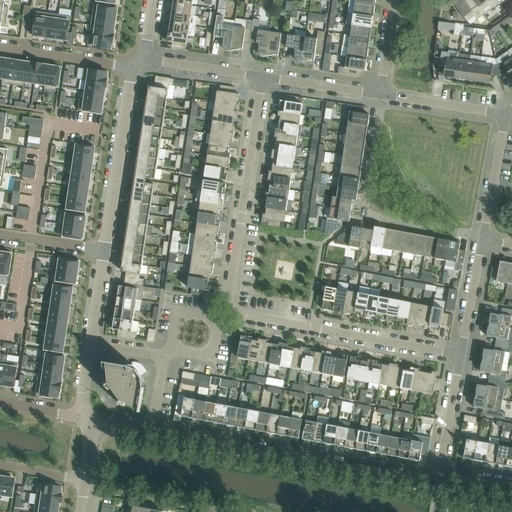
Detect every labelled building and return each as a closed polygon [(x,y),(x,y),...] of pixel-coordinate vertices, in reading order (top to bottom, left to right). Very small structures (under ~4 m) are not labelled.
[(0,0),(0,16),(7,18),(9,8),(4,7),(5,1),(0,0)] [(458,0),(454,3),(467,22),(475,16),(477,20),(476,20),(476,21),(484,15),(482,11),(473,0),(464,0),(463,0),(458,0)] [(473,0),(482,11),(490,5),(493,9),(499,5),(496,1),(495,0),(473,0)] [(175,3),(173,3),(172,8),(172,13),(191,16),(192,6),(175,3)] [(373,18),(375,7),(355,4),(353,15),(373,18)] [(94,5),(92,16),(97,17),(97,16),(116,19),(117,8),(94,5)] [(218,9),(217,18),(214,37),(223,39),(223,45),(223,46),(223,47),(223,48),(223,49),(224,50),(225,50),(226,51),(227,51),(228,52),(229,51),(230,51),(234,27),(223,25),(224,19),(225,10),(218,9)] [(30,14),(28,26),(35,27),(33,36),(44,38),(48,13),(37,12),(36,14),(30,14)] [(48,13),(44,38),(55,40),(59,15),(48,13)] [(171,18),(170,23),(172,24),(189,26),(195,27),(197,17),(191,16),(172,13),(171,18)] [(59,15),(55,40),(66,41),(67,38),(68,32),(70,17),(59,15)] [(353,15),(352,25),(372,28),(373,18),(353,15)] [(0,16),(0,33),(0,34),(0,33),(7,34),(8,28),(6,28),(7,18),(0,16)] [(92,16),(91,25),(96,26),(114,29),(116,19),(97,16),(97,17),(92,16)] [(505,20),(501,23),(505,28),(511,23),(511,22),(511,19),(510,16),(505,20)] [(259,44),(259,50),(259,51),(259,52),(259,53),(259,54),(260,55),(260,56),(261,56),(262,56),(262,57),(263,57),(265,57),(266,57),(270,32),(259,31),(261,21),(254,19),(253,22),(250,42),(259,44)] [(234,27),(230,51),(242,50),(242,51),(243,44),(244,41),(250,42),(253,22),(246,21),(245,28),(234,27)] [(172,24),(170,23),(169,33),(188,36),(194,37),(195,27),(189,26),(172,24)] [(455,24),(454,31),(463,32),(463,27),(464,25),(455,24)] [(91,25),(89,36),(114,40),(115,34),(115,31),(114,31),(114,29),(96,26),(91,25)] [(352,25),(350,36),(370,39),(372,28),(352,25)] [(317,39),(306,38),(302,62),(313,60),(313,61),(314,61),(315,52),(321,53),(320,53),(322,54),(325,32),(318,31),(317,39)] [(288,35),(270,32),(266,57),(278,55),(278,56),(280,47),(286,48),(288,35)] [(186,50),(188,36),(169,33),(167,42),(173,43),(172,48),(186,50)] [(306,38),(288,35),(286,48),(295,49),(295,56),(294,56),(294,57),(295,58),(295,59),(295,60),(296,60),(296,61),(297,62),(298,62),(299,62),(300,62),(302,62),(306,38)] [(343,46),(349,47),(368,50),(370,39),(350,36),(344,35),(343,46)] [(89,36),(88,46),(111,50),(112,44),(113,44),(114,40),(89,36)] [(367,60),(368,50),(349,47),(347,57),(367,60)] [(496,59),(500,76),(510,74),(511,77),(511,57),(511,56),(508,51),(496,59)] [(445,76),(456,78),(459,60),(448,59),(449,53),(442,52),(439,66),(446,67),(445,76)] [(460,54),(459,60),(456,78),(467,79),(470,62),(471,56),(460,54)] [(470,62),(467,79),(478,81),(480,64),(481,57),(471,56),(470,62)] [(359,76),(360,71),(365,71),(367,60),(347,57),(345,68),(339,67),(338,74),(359,77),(360,76),(359,76)] [(480,64),(478,81),(489,83),(490,78),(500,76),(496,59),(481,57),(480,64)] [(2,79),(2,84),(13,86),(16,61),(6,59),(3,79),(2,79)] [(16,61),(13,86),(24,87),(25,82),(24,82),(27,63),(16,61)] [(27,63),(24,82),(25,82),(35,84),(38,63),(32,62),(29,62),(29,63),(27,63)] [(38,63),(35,84),(45,85),(45,86),(48,66),(47,65),(47,64),(44,64),(38,63)] [(45,85),(44,90),(56,92),(57,87),(58,87),(61,68),(60,67),(48,66),(45,86),(45,85)] [(84,69),(83,80),(87,81),(87,80),(107,83),(108,79),(107,79),(108,73),(84,69)] [(149,87),(148,97),(167,100),(167,99),(169,86),(173,86),(174,79),(159,77),(158,83),(156,83),(155,88),(154,88),(149,87)] [(87,81),(86,91),(105,93),(105,89),(107,89),(107,83),(87,80),(87,81)] [(217,91),(216,102),(235,105),(236,99),(239,99),(240,95),(234,94),(235,88),(220,86),(219,92),(217,91)] [(84,100),(84,101),(103,103),(105,93),(86,91),(84,100)] [(301,115),(303,98),(287,96),(286,102),(280,101),(280,106),(282,106),(281,112),(301,115)] [(148,97),(146,107),(149,107),(165,110),(167,100),(148,97)] [(80,100),(78,111),(102,114),(103,103),(84,101),(84,100),(80,100)] [(235,111),(235,105),(216,102),(214,113),(236,116),(237,112),(235,111)] [(327,102),(326,109),(333,110),(334,103),(331,102),(327,102)] [(350,112),(348,123),(368,126),(370,115),(362,114),(363,108),(363,107),(347,105),(346,112),(350,112)] [(149,107),(146,107),(146,111),(145,117),(164,120),(165,110),(149,107)] [(280,117),(279,123),(299,126),(301,115),(281,112),(279,112),(278,116),(280,117)] [(0,126),(5,127),(7,128),(9,115),(0,113),(0,126)] [(236,121),(236,116),(214,113),(212,124),(232,127),(233,120),(236,121)] [(23,117),(22,124),(30,125),(30,130),(42,132),(44,120),(23,117)] [(144,121),(143,127),(146,127),(162,130),(164,120),(145,117),(144,121)] [(298,137),(299,126),(279,123),(279,129),(276,129),(275,133),(298,137)] [(348,123),(346,134),(366,137),(368,126),(348,123)] [(231,133),(232,127),(212,124),(211,134),(233,138),(234,133),(231,133)] [(146,127),(143,127),(143,131),(142,137),(161,140),(162,130),(146,127)] [(277,138),(276,144),(296,147),(298,137),(275,133),(275,138),(277,138)] [(232,142),(233,138),(211,134),(209,145),(229,148),(230,142),(232,142)] [(346,134),(345,145),(365,147),(366,137),(346,134)] [(141,141),(140,147),(143,147),(159,150),(161,140),(142,137),(141,141)] [(273,150),(272,155),(294,158),(296,147),(276,144),(275,151),(273,150)] [(76,145),(75,156),(93,159),(95,147),(76,145)] [(228,154),(229,148),(209,145),(208,156),(230,159),(230,155),(228,154)] [(345,145),(343,155),(363,158),(365,147),(345,145)] [(143,147),(140,147),(140,151),(139,157),(158,159),(159,150),(143,147)] [(324,152),(319,151),(317,162),(324,163),(326,152),(324,152)] [(274,159),(273,166),(300,170),(300,166),(293,165),(294,158),(272,155),(271,159),(274,159)] [(343,155),(342,166),(361,169),(363,158),(343,155)] [(93,159),(75,156),(73,166),(92,169),(93,159)] [(229,163),(230,159),(208,156),(206,166),(226,169),(227,163),(229,163)] [(138,161),(137,167),(140,167),(156,169),(158,159),(139,157),(138,161)] [(184,163),(182,174),(187,175),(191,175),(193,164),(189,164),(184,163)] [(92,169),(73,166),(72,177),(90,180),(92,169)] [(225,176),(226,169),(206,166),(204,177),(226,181),(227,176),(225,176)] [(270,172),(269,176),(291,179),(292,173),(299,174),(300,170),(273,166),(272,172),(270,172)] [(342,166),(340,177),(360,180),(361,169),(342,166)] [(140,167),(137,167),(137,171),(136,177),(147,178),(155,180),(156,169),(140,167)] [(321,174),(316,173),(314,183),(321,184),(322,174),(321,174)] [(271,181),(270,187),(289,190),(291,179),(269,176),(268,180),(271,181)] [(90,180),(72,177),(70,188),(89,191),(90,180)] [(134,187),(133,192),(136,193),(152,195),(154,185),(146,184),(147,178),(136,177),(135,182),(134,187)] [(340,177),(338,187),(358,190),(360,180),(340,177)] [(225,189),(226,184),(204,181),(202,192),(222,195),(223,188),(225,189)] [(288,201),(289,190),(270,187),(269,193),(266,193),(266,197),(288,201)] [(333,197),(357,201),(358,190),(338,187),(337,198),(333,197)] [(89,191),(70,188),(68,199),(87,201),(89,191)] [(136,193),(133,192),(132,202),(151,205),(152,195),(136,193)] [(202,192),(201,202),(223,206),(223,201),(224,195),(222,194),(222,195),(202,192)] [(267,202),(267,208),(286,211),(288,201),(266,197),(265,202),(267,202)] [(333,197),(331,208),(351,211),(353,201),(356,201),(357,201),(333,197)] [(87,201),(68,199),(67,210),(85,213),(87,201)] [(130,212),(133,212),(149,215),(151,205),(132,202),(130,212)] [(201,202),(199,213),(219,216),(220,210),(222,210),(223,206),(201,202)] [(268,220),(267,226),(279,228),(280,222),(284,222),(286,211),(267,208),(266,215),(263,214),(262,219),(268,220)] [(349,222),(351,211),(331,208),(329,218),(327,218),(325,234),(330,235),(341,228),(342,221),(349,222)] [(149,215),(133,212),(130,212),(129,222),(148,225),(149,215)] [(62,213),(60,224),(84,228),(86,217),(62,213)] [(199,213),(197,224),(219,227),(220,223),(221,216),(219,216),(199,213)] [(128,228),(127,232),(130,232),(146,235),(148,225),(129,222),(128,228)] [(60,224),(58,235),(83,239),(84,228),(60,224)] [(197,224),(196,234),(215,237),(216,231),(219,231),(219,227),(197,224)] [(349,247),(360,249),(364,229),(353,227),(351,237),(347,236),(345,237),(343,238),(343,241),(344,243),(346,244),(349,245),(349,247)] [(374,231),(364,229),(360,249),(371,251),(375,227),(374,231)] [(386,229),(375,227),(371,251),(372,247),(382,249),(386,229)] [(386,229),(382,249),(393,251),(396,231),(386,229)] [(172,242),(177,242),(178,243),(180,232),(173,231),(172,242)] [(407,233),(396,231),(393,251),(403,253),(407,233)] [(130,232),(127,232),(126,242),(145,245),(146,235),(130,232)] [(407,233),(403,253),(414,255),(418,235),(407,233)] [(215,244),(215,237),(196,234),(194,245),(216,248),(217,244),(215,244)] [(428,237),(418,235),(414,255),(424,257),(428,237)] [(428,237),(424,257),(435,259),(439,239),(428,237)] [(449,241),(439,239),(435,259),(446,261),(449,241)] [(462,272),(466,252),(465,251),(459,250),(460,243),(449,241),(446,261),(456,263),(454,270),(462,272)] [(125,248),(124,252),(127,252),(143,255),(145,245),(126,242),(125,248)] [(194,245),(192,256),(212,259),(213,252),(216,253),(216,248),(194,245)] [(0,283),(6,285),(7,278),(9,267),(10,267),(12,259),(10,258),(11,254),(0,252),(0,283)] [(123,258),(123,262),(142,265),(143,255),(127,252),(124,252),(123,258)] [(211,265),(212,259),(192,256),(191,266),(213,270),(214,265),(211,265)] [(59,259),(58,270),(78,273),(79,262),(72,261),(72,259),(64,258),(63,260),(59,259)] [(140,279),(142,265),(123,262),(121,272),(127,272),(126,277),(128,278),(127,284),(143,287),(144,279),(140,279)] [(490,280),(507,283),(511,264),(500,262),(499,269),(493,268),(492,268),(490,280)] [(175,264),(169,263),(167,274),(174,275),(175,264)] [(191,266),(189,277),(209,280),(210,274),(212,274),(213,270),(191,266)] [(58,270),(56,282),(76,285),(78,273),(58,270)] [(208,286),(209,280),(189,277),(188,288),(192,289),(191,295),(203,296),(204,291),(210,291),(210,287),(208,286)] [(144,287),(143,287),(127,284),(127,287),(119,286),(119,289),(118,289),(118,294),(117,297),(136,300),(141,301),(142,301),(144,287)] [(54,285),(53,296),(71,299),(73,288),(54,285)] [(327,310),(333,311),(337,289),(326,287),(320,286),(317,302),(323,303),(322,309),(327,310)] [(344,313),(348,291),(337,289),(333,311),(339,312),(344,313)] [(450,289),(446,310),(454,312),(458,291),(450,289)] [(358,293),(348,291),(344,313),(348,314),(349,312),(355,313),(358,293)] [(361,316),(365,317),(369,295),(358,293),(355,313),(361,314),(361,316)] [(370,315),(376,317),(380,297),(369,295),(365,317),(369,318),(370,315)] [(53,296),(51,307),(70,310),(71,299),(53,296)] [(141,301),(136,300),(117,297),(117,300),(116,300),(116,305),(116,308),(135,311),(139,311),(141,301)] [(390,299),(380,297),(376,317),(382,318),(382,320),(386,321),(390,299)] [(391,319),(397,321),(401,301),(390,299),(386,321),(391,322),(391,319)] [(411,303),(401,301),(397,321),(403,322),(403,324),(407,325),(411,303)] [(412,323),(419,325),(422,305),(411,303),(407,325),(412,326),(412,323)] [(429,329),(429,327),(433,307),(422,305),(419,325),(425,326),(424,328),(429,329)] [(51,307),(49,318),(68,320),(70,310),(51,307)] [(444,309),(433,307),(429,327),(435,328),(435,330),(440,331),(441,325),(452,327),(454,315),(443,313),(444,309)] [(133,321),(135,311),(116,308),(115,311),(115,316),(114,318),(133,321)] [(490,322),(490,325),(509,328),(511,317),(511,316),(511,310),(505,309),(504,315),(493,313),(493,312),(492,312),(492,315),(489,314),(490,322)] [(49,318),(48,328),(66,331),(68,320),(49,318)] [(131,332),(133,321),(114,318),(113,329),(118,330),(117,337),(136,340),(136,339),(137,333),(131,332)] [(511,342),(511,328),(509,328),(490,325),(489,327),(486,334),(488,335),(487,337),(488,337),(488,336),(500,339),(499,345),(511,347),(511,342)] [(48,328),(46,339),(65,342),(66,331),(48,328)] [(149,329),(147,341),(154,342),(155,330),(149,329)] [(238,358),(248,360),(252,340),(246,339),(246,337),(241,336),(240,342),(234,341),(230,363),(237,364),(238,358)] [(46,339),(45,350),(63,353),(65,342),(46,339)] [(258,341),(252,340),(248,360),(259,362),(263,340),(259,339),(258,341)] [(267,341),(263,340),(259,362),(270,364),(273,344),(267,343),(267,341)] [(279,345),(273,344),(270,364),(280,366),(284,344),(280,343),(279,345)] [(289,345),(284,344),(280,366),(291,368),(294,348),(288,347),(289,345)] [(510,353),(511,347),(499,345),(497,351),(486,348),(485,348),(485,350),(483,350),(483,358),(483,360),(503,364),(505,352),(510,353)] [(301,349),(294,348),(291,368),(301,370),(305,348),(301,347),(301,349)] [(310,349),(305,348),(301,370),(312,372),(316,352),(316,350),(310,349)] [(316,352),(312,372),(323,374),(327,352),(322,351),(322,353),(316,352)] [(331,353),(327,352),(323,374),(333,376),(337,356),(331,355),(331,353)] [(46,354),(45,364),(64,367),(65,356),(46,354)] [(228,357),(220,354),(216,368),(224,370),(228,357)] [(333,376),(344,378),(348,356),(344,355),(343,357),(337,356),(333,376)] [(347,378),(358,380),(362,361),(356,360),(356,357),(351,356),(347,378)] [(368,362),(362,361),(358,380),(369,382),(373,360),(368,360),(368,362)] [(377,361),(373,360),(369,382),(379,384),(383,365),(377,364),(377,361)] [(493,374),(492,380),(505,382),(507,372),(501,371),(503,364),(483,360),(483,362),(479,370),(481,370),(481,373),(481,372),(493,374)] [(6,366),(3,386),(14,387),(17,368),(18,363),(6,361),(6,366)] [(132,365),(128,366),(104,362),(104,363),(107,364),(109,384),(121,401),(135,407),(140,409),(139,413),(140,413),(142,401),(142,398),(144,390),(144,388),(143,388),(140,384),(144,381),(145,382),(145,381),(141,376),(147,372),(148,372),(143,366),(142,365),(140,364),(139,363),(138,363),(137,362),(135,362),(134,362),(132,362),(132,363),(132,364),(132,365)] [(40,364),(39,374),(62,377),(64,367),(45,364),(40,364)] [(389,366),(383,365),(379,384),(390,386),(394,364),(390,364),(389,366)] [(398,365),(394,364),(390,386),(401,388),(404,369),(398,368),(398,365)] [(410,370),(404,369),(401,388),(411,390),(415,368),(411,368),(410,370)] [(420,369),(415,368),(411,390),(422,392),(425,373),(419,372),(420,369)] [(199,381),(201,375),(183,372),(182,378),(199,381)] [(432,374),(425,373),(422,392),(433,394),(434,390),(440,391),(442,379),(436,378),(437,372),(432,372),(432,374)] [(39,374),(37,384),(62,387),(62,382),(61,382),(62,377),(39,374)] [(211,377),(201,375),(199,381),(198,387),(209,389),(210,381),(211,377)] [(509,383),(505,382),(492,380),(491,386),(479,384),(479,383),(478,386),(476,385),(477,394),(476,396),(502,401),(504,389),(507,389),(509,383)] [(37,384),(35,394),(44,396),(44,397),(52,398),(52,397),(59,398),(60,392),(61,392),(62,387),(37,384)] [(275,389),(274,394),(280,395),(279,400),(283,401),(285,391),(275,389)] [(181,417),(192,419),(196,400),(186,398),(186,396),(179,395),(176,409),(183,410),(181,417)] [(485,416),(504,419),(506,413),(500,412),(502,401),(476,396),(476,398),(472,405),(474,405),(474,408),(475,408),(486,410),(485,416)] [(206,402),(203,421),(206,421),(206,422),(211,422),(213,423),(217,404),(218,401),(207,399),(206,402)] [(206,402),(196,400),(192,419),(195,419),(195,420),(200,420),(203,421),(206,402)] [(221,424),(224,425),(228,406),(217,404),(213,423),(217,423),(217,424),(221,424)] [(238,408),(228,406),(224,425),(227,425),(227,426),(232,426),(235,427),(238,408)] [(249,410),(238,408),(235,427),(238,427),(238,431),(244,431),(245,431),(245,429),(249,410)] [(253,430),(256,430),(259,412),(249,410),(245,429),(248,429),(248,430),(253,430)] [(264,432),(267,432),(270,414),(259,412),(256,430),(259,431),(259,432),(264,432)] [(281,416),(270,414),(267,432),(270,433),(270,434),(274,434),(277,434),(281,416)] [(477,417),(465,415),(463,422),(476,424),(477,417)] [(285,436),(288,436),(291,418),(281,416),(277,434),(280,435),(280,436),(285,436)] [(421,423),(433,425),(434,419),(422,416),(421,423)] [(302,420),(291,418),(288,436),(291,437),(291,438),(296,438),(299,438),(302,420)] [(313,441),(317,423),(306,421),(302,439),(306,440),(306,441),(311,441),(313,441)] [(345,447),(349,429),(350,423),(339,421),(338,427),(334,445),(338,446),(337,448),(343,449),(345,449),(345,447)] [(503,427),(502,431),(509,433),(509,430),(511,430),(511,423),(503,422),(503,425),(503,427)] [(324,443),(327,425),(317,423),(313,441),(316,442),(316,443),(321,443),(324,443)] [(334,445),(338,427),(327,425),(324,443),(327,444),(327,445),(332,445),(334,445)] [(356,449),(359,431),(349,429),(345,447),(348,448),(348,449),(353,449),(356,449)] [(366,451),(370,433),(359,431),(356,449),(359,450),(359,451),(364,451),(366,451)] [(377,453),(380,435),(370,433),(366,451),(369,452),(369,453),(374,453),(377,453)] [(387,455),(391,437),(380,435),(377,453),(380,454),(380,455),(385,455),(387,455)] [(420,461),(421,454),(428,456),(431,438),(413,435),(412,441),(409,459),(420,461)] [(398,457),(402,439),(391,437),(387,455),(391,456),(391,457),(395,457),(398,457)] [(412,441),(402,439),(398,457),(401,458),(406,459),(409,459),(412,441)] [(478,442),(467,440),(463,458),(474,460),(478,442)] [(488,444),(478,442),(474,460),(477,461),(482,462),(485,462),(488,444)] [(488,444),(485,462),(488,463),(493,464),(496,464),(499,446),(488,444)] [(510,448),(499,446),(496,464),(499,465),(504,466),(506,466),(510,448)] [(2,477),(0,492),(0,495),(11,497),(14,478),(2,477)] [(46,485),(37,483),(35,494),(60,498),(61,493),(60,493),(61,487),(54,486),(54,484),(46,483),(46,485)] [(35,494),(34,505),(57,508),(58,503),(59,503),(60,498),(35,494)]
